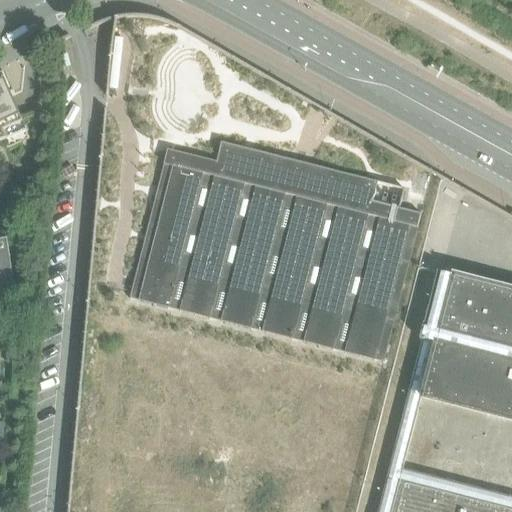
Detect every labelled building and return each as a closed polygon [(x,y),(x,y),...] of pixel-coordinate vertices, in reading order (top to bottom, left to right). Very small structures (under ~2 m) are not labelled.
[(67,55),(60,57),(63,69),(71,67),(67,55)] [(0,77),(0,144),(4,143),(8,150),(29,140),(10,98),(15,96),(6,75),(0,77)] [(132,294),(131,298),(384,362),(421,216),(399,210),(373,203),(378,184),(306,166),(299,164),(292,162),(254,153),(221,144),(216,165),(168,152),(159,186),(157,196),(147,236),(146,240),(136,277),(135,282),(133,288),(132,294)] [(0,241),(0,286),(14,285),(7,241),(0,241)] [(511,511),(511,288),(478,280),(454,274),(453,275),(438,271),(377,511),(511,511)] [(15,364),(17,350),(8,349),(7,363),(15,364)]
